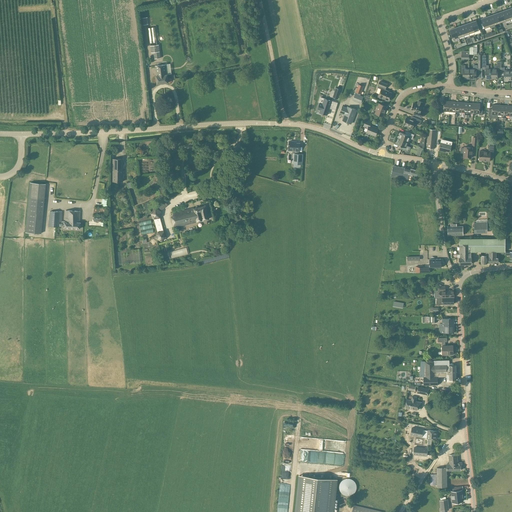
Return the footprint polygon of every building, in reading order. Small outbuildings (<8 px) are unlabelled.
[(510,19),(507,10),(502,12),(505,21),(510,19)] [(505,21),(502,12),(497,13),(500,23),(505,21)] [(500,23),(497,13),(492,15),(495,24),(500,23)] [(495,24),(492,15),(487,17),(490,26),(495,24)] [(490,26),(487,17),(483,18),(482,19),(481,20),(482,23),(483,23),(485,26),(485,28),(490,26)] [(479,28),(476,21),(471,22),(474,32),(479,30),(479,28)] [(474,32),(471,22),(466,24),(469,33),(474,32)] [(469,33),(466,24),(461,26),(464,35),(469,33)] [(464,35),(461,26),(455,28),(459,37),(464,35)] [(160,58),(160,52),(159,45),(158,45),(155,27),(149,28),(151,46),(150,46),(151,53),(154,52),(155,59),(160,58)] [(459,37),(455,28),(450,30),(449,31),(450,34),(452,34),(453,37),(453,39),(459,37)] [(482,68),(482,69),(486,69),(486,79),(492,79),(492,69),(489,69),(489,65),(486,65),(486,62),(486,60),(486,56),(482,56),(482,68)] [(501,69),(501,67),(501,62),(497,62),(497,65),(495,65),(495,69),(492,69),(492,79),(498,79),(498,69),(501,69)] [(166,65),(155,66),(157,75),(156,75),(157,84),(168,83),(167,74),(166,65)] [(462,65),(462,73),(463,73),(463,79),(470,79),(470,69),(465,69),(465,65),(462,65)] [(501,67),(501,69),(501,75),(505,75),(504,81),(508,81),(510,81),(510,76),(510,71),(505,70),(505,67),(501,67)] [(378,96),(389,101),(392,93),(385,90),(387,84),(380,81),(377,87),(381,89),(378,96)] [(358,84),(355,92),(360,94),(363,86),(358,84)] [(352,100),(361,103),(363,96),(355,93),(352,100)] [(319,112),(327,115),(332,101),(324,98),(322,103),(320,103),(318,109),(320,110),(319,112)] [(422,106),(423,102),(418,100),(417,104),(414,103),(411,110),(415,112),(414,114),(421,117),(423,112),(420,111),(422,106)] [(440,112),(444,112),(444,111),(450,112),(450,102),(444,101),(444,106),(441,106),(440,112)] [(375,113),(383,117),(387,106),(379,103),(375,113)] [(480,104),(474,103),(473,113),(479,114),(479,115),(482,115),(483,109),(480,109),(480,104)] [(489,116),(492,116),(492,115),(498,115),(499,105),(492,105),(492,109),(489,109),(489,116)] [(343,120),(351,124),(356,110),(348,106),(347,108),(342,106),(340,112),(345,114),(343,120)] [(403,124),(412,128),(414,123),(420,125),(422,120),(413,117),(412,120),(406,117),(403,124)] [(375,134),(376,134),(378,128),(370,125),(372,122),(366,119),(364,125),(367,127),(368,128),(366,132),(375,135),(375,134)] [(414,134),(407,132),(406,134),(400,132),(398,138),(408,142),(409,138),(412,139),(414,134)] [(434,148),(435,139),(434,139),(434,134),(429,134),(429,138),(428,138),(427,148),(434,148)] [(410,149),(410,147),(409,147),(407,146),(408,142),(398,138),(396,144),(402,146),(401,149),(408,151),(409,148),(410,149)] [(289,141),(288,150),(294,151),(294,153),(293,153),(293,164),(302,165),(303,154),(299,154),(299,151),(300,151),(300,143),(294,142),(294,141),(289,141)] [(451,146),(441,143),(439,150),(444,152),(445,151),(450,152),(451,146)] [(494,146),(489,145),(489,152),(480,151),(479,160),(486,161),(490,162),(490,154),(493,154),(494,146)] [(471,158),(472,147),(464,147),(464,148),(461,147),(461,153),(464,153),(463,157),(471,158)] [(113,182),(123,182),(123,159),(113,159),(113,182)] [(409,174),(417,176),(418,170),(408,168),(408,167),(405,167),(405,168),(393,165),(390,176),(407,180),(409,174)] [(30,182),(27,213),(42,214),(45,184),(30,182)] [(158,207),(161,210),(168,205),(165,201),(158,207)] [(208,219),(204,206),(193,208),(173,214),(177,228),(208,219)] [(164,231),(163,231),(160,218),(162,211),(155,208),(150,213),(154,219),(157,231),(156,238),(162,241),(167,237),(164,231)] [(49,227),(59,227),(59,222),(61,222),(62,212),(50,211),(49,227)] [(80,211),(65,211),(65,222),(63,222),(63,228),(79,229),(80,223),(79,223),(80,211)] [(140,223),(142,235),(153,232),(151,221),(140,223)] [(474,223),(474,234),(487,233),(487,222),(474,223)] [(463,235),(463,226),(448,227),(448,235),(463,235)] [(505,238),(459,238),(459,251),(470,251),(471,251),(485,251),(485,255),(487,255),(487,256),(488,256),(488,262),(499,262),(499,254),(498,254),(498,251),(505,251),(505,238)] [(170,252),(172,258),(188,254),(186,247),(170,252)] [(471,251),(470,251),(459,251),(459,254),(460,254),(460,258),(459,258),(459,264),(472,264),(472,258),(471,258),(471,251)] [(441,268),(441,259),(430,259),(430,268),(441,268)] [(454,297),(454,291),(445,291),(445,287),(440,287),(440,288),(438,288),(438,290),(434,290),(435,297),(442,297),(454,297)] [(442,324),(439,324),(439,333),(444,333),(454,333),(454,325),(450,325),(450,319),(442,319),(442,322),(443,322),(443,324),(442,324)] [(453,355),(453,345),(445,346),(445,342),(447,342),(447,338),(438,338),(438,342),(442,342),(442,355),(453,355)] [(456,379),(455,365),(449,365),(449,360),(434,361),(434,362),(425,362),(424,377),(424,385),(438,385),(438,377),(447,377),(447,379),(456,379)] [(418,386),(417,393),(427,395),(429,388),(418,386)] [(417,410),(418,406),(421,406),(422,402),(416,401),(417,397),(412,396),(411,400),(407,400),(405,408),(417,410)] [(435,439),(436,431),(428,430),(423,430),(412,428),(411,434),(427,438),(435,439)] [(320,449),(321,440),(303,440),(303,448),(320,449)] [(427,448),(414,447),(414,454),(427,456),(427,448)] [(343,454),(300,450),(299,461),(342,465),(343,454)] [(447,467),(447,470),(461,470),(461,466),(462,466),(462,462),(457,463),(457,460),(457,455),(449,455),(449,464),(447,464),(447,467)] [(437,487),(447,487),(447,470),(447,467),(436,467),(437,474),(437,485),(437,487)] [(333,511),(337,479),(299,475),(295,511),(333,511)] [(356,489),(356,488),(356,487),(356,486),(356,485),(356,484),(356,483),(355,483),(355,482),(354,481),(353,480),(352,479),(351,479),(351,478),(350,478),(349,478),(348,478),(347,478),(346,478),(345,478),(345,479),(344,479),(343,479),(343,480),(342,480),(341,481),(341,482),(340,482),(340,483),(339,484),(339,485),(339,486),(339,487),(339,488),(339,489),(339,490),(340,490),(340,491),(341,492),(342,493),(342,494),(343,494),(344,495),(345,495),(346,495),(347,496),(348,496),(349,495),(350,495),(351,495),(352,494),(353,493),(354,493),(355,492),(356,491),(356,490),(356,489)] [(288,505),(289,485),(279,485),(279,505),(288,505)] [(451,491),(451,492),(452,499),(452,502),(454,502),(462,501),(463,501),(463,500),(464,499),(463,496),(462,496),(462,494),(461,490),(451,491)] [(444,511),(444,510),(449,510),(448,499),(439,500),(440,507),(439,507),(439,511),(444,511)]
